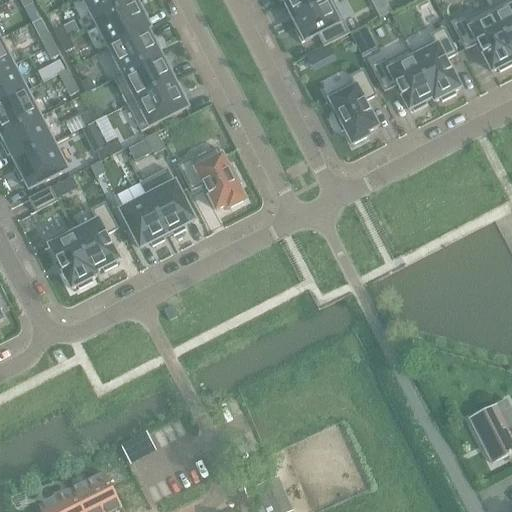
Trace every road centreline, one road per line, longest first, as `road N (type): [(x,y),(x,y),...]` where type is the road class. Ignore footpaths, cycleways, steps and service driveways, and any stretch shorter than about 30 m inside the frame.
road 1 (residential): [(475,511),(317,208)]
road 2 (residential): [(317,208),(51,348)]
road 3 (residential): [(182,0),(290,208),(317,208)]
road 4 (residential): [(317,208),(329,189),(231,0)]
road 5 (residential): [(511,110),(317,208)]
